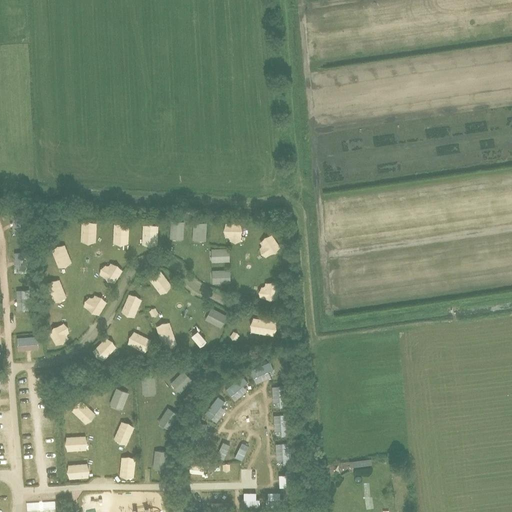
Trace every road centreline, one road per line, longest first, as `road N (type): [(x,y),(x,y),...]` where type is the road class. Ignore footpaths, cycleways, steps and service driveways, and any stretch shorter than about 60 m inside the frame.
road 1 (track): [(299,0),(329,321),(511,295)]
road 2 (track): [(511,5),(302,34)]
road 3 (track): [(308,80),(511,52)]
road 4 (track): [(511,217),(322,243)]
road 5 (track): [(325,277),(511,252)]
